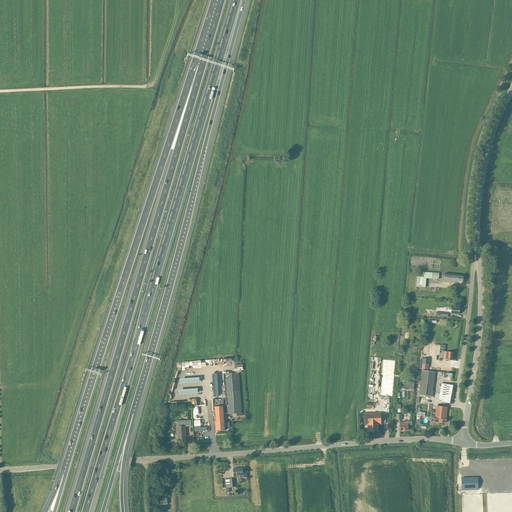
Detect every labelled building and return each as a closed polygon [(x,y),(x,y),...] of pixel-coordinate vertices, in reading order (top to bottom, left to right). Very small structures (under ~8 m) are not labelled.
[(432,273),(424,273),(419,272),(419,277),(416,277),(415,287),(425,287),(425,279),(438,279),(439,273),(432,273)] [(463,275),(444,274),(443,281),(462,283),(463,275)] [(422,341),(424,347),(431,345),(429,340),(431,339),(430,336),(424,337),(425,341),(422,341)] [(383,337),(374,337),(373,347),(382,347),(383,337)] [(372,350),(371,354),(371,361),(370,362),(370,370),(370,375),(369,381),(369,386),(368,390),(368,398),(367,398),(366,403),(367,403),(366,407),(372,408),(373,404),(372,398),(374,381),(374,375),(375,371),(376,362),(377,350),(376,350),(372,350)] [(387,358),(382,357),(380,368),(386,369),(385,377),(393,378),(396,352),(388,351),(387,358)] [(453,353),(444,351),(443,360),(452,361),(453,353)] [(435,372),(422,370),(419,395),(432,397),(435,372)] [(214,407),(216,431),(225,430),(224,415),(227,414),(241,413),(238,373),(224,374),(226,399),(227,406),(227,412),(224,413),(224,407),(214,407)] [(453,386),(441,383),(438,400),(441,400),(441,402),(450,404),(453,386)] [(226,399),(213,400),(214,406),(214,407),(224,407),(227,406),(226,399)] [(447,407),(436,406),(435,416),(434,422),(446,423),(446,418),(447,407)] [(381,413),(363,414),(364,425),(368,425),(368,432),(378,432),(378,424),(381,424),(381,413)] [(187,422),(177,422),(178,436),(178,440),(185,439),(185,426),(191,426),(191,420),(187,420),(187,422)] [(198,420),(194,420),(194,432),(207,432),(207,427),(198,427),(198,420)] [(407,422),(399,422),(400,431),(408,430),(407,422)] [(461,478),(462,490),(478,489),(477,477),(461,478)]
